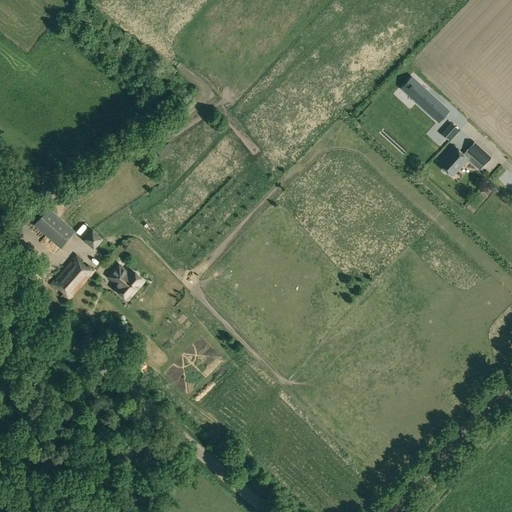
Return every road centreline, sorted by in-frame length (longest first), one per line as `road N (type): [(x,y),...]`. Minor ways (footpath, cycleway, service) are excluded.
road 1 (unclassified): [(265,511),(0,287)]
road 2 (unclassified): [(386,511),(511,375)]
